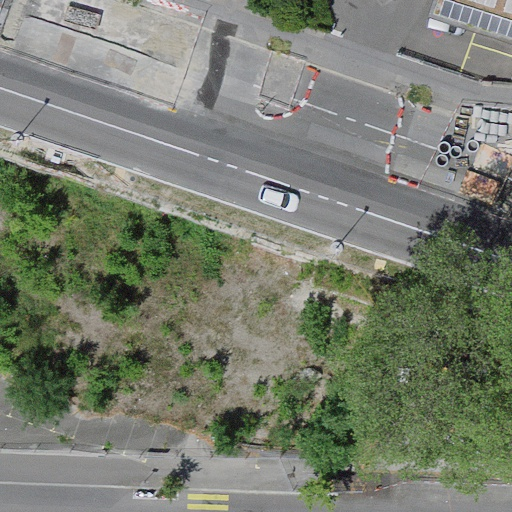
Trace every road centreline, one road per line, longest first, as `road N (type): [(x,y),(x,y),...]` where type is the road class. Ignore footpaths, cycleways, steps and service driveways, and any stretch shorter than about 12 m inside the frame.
road 1 (tertiary): [(0,86),(511,258)]
road 2 (tertiary): [(511,163),(44,0)]
